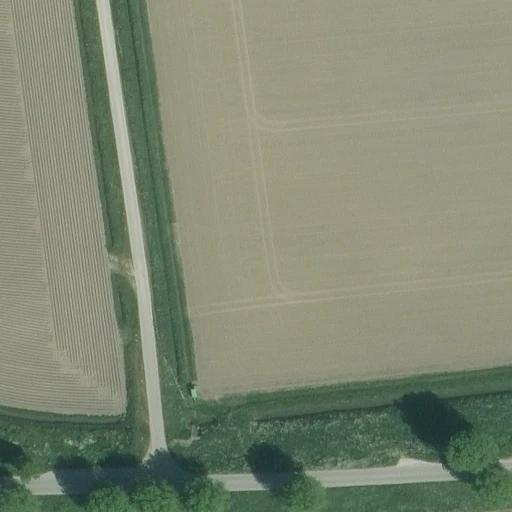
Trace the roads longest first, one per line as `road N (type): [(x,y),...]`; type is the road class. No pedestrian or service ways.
road 1 (unclassified): [(159,485),(144,305),(102,0)]
road 2 (unclassified): [(511,466),(159,485)]
road 3 (unclassified): [(159,485),(0,484)]
